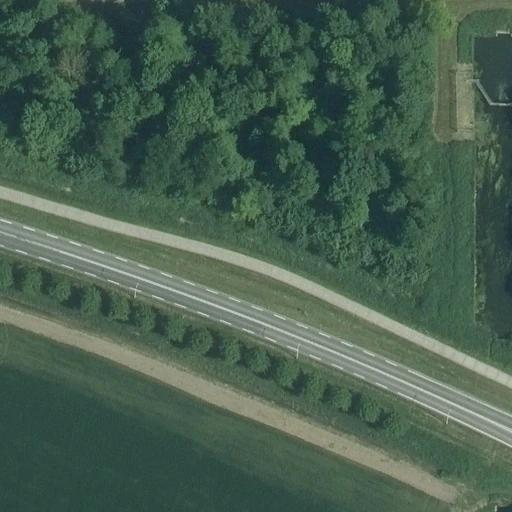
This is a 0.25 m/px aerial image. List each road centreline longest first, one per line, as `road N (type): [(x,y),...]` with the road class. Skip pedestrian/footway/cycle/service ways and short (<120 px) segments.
road 1 (primary): [(0,237),(368,370)]
road 2 (primary): [(511,437),(368,370)]
